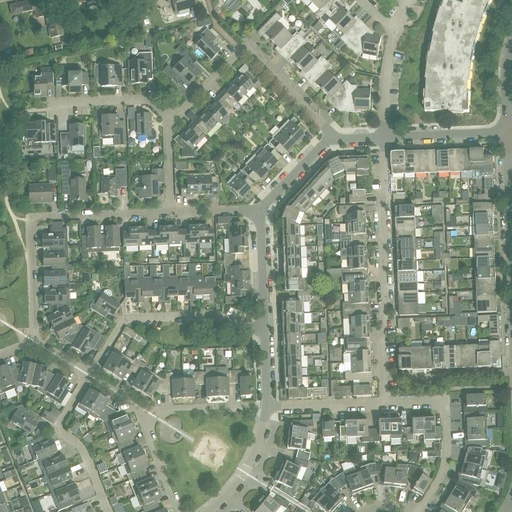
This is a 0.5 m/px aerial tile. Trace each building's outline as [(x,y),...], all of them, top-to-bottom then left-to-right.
[(47,16),(43,0),(32,0),(32,1),(10,6),(12,16),(34,11),(35,18),(47,16)] [(175,12),(190,7),(196,6),(194,0),(166,0),(167,2),(172,1),(175,12)] [(252,9),(249,6),(241,13),(249,21),(264,8),(256,0),(255,0),(253,2),(256,5),(252,9)] [(315,14),(320,19),(338,0),(314,0),(312,3),(319,10),(315,14)] [(329,20),(337,27),(349,14),(344,10),(346,7),(338,0),(320,19),(325,24),(329,20)] [(444,0),(440,8),(433,34),(428,53),(425,80),(425,112),(449,111),(449,113),(468,112),(468,102),(469,81),(471,63),(476,42),(481,24),(489,5),(490,0),(444,0)] [(286,5),(282,1),(278,6),(282,9),(286,5)] [(268,37),(273,42),(285,29),(278,22),(282,18),(277,13),(258,32),(265,40),(268,37)] [(340,39),(345,43),(364,24),(356,17),(354,19),(349,14),(337,27),(344,34),(340,39)] [(50,39),(64,36),(59,17),(45,20),(50,39)] [(310,26),(314,21),(310,17),(306,21),(310,26)] [(318,22),(313,28),(318,33),(323,27),(318,22)] [(345,43),(354,52),(377,57),(381,37),(372,36),(373,33),(364,24),(345,43)] [(211,60),(219,51),(212,44),(212,42),(216,38),(206,29),(197,38),(198,43),(195,45),(211,60)] [(276,49),(283,57),(302,38),(297,33),(293,37),(285,29),(273,42),(278,47),(276,49)] [(293,61),(298,66),(310,54),(303,46),(306,42),(302,38),(283,57),(290,64),(293,61)] [(337,43),(336,45),(333,48),(337,52),(341,47),(337,43)] [(130,84),(145,83),(144,63),(151,63),(151,53),(141,53),(137,57),(137,61),(129,61),(130,84)] [(300,74),(308,81),(327,62),(322,57),(318,61),(310,54),(298,66),(303,71),(300,74)] [(175,82),(180,77),(188,85),(200,72),(184,57),(172,70),(168,65),(162,70),(175,82)] [(317,86),(323,91),(335,78),(327,71),(331,66),(327,62),(308,81),(315,88),(317,86)] [(101,80),(101,87),(121,86),(120,66),(101,67),(101,65),(95,65),(95,64),(94,64),(93,69),(93,72),(95,80),(101,80)] [(62,86),(68,86),(68,93),(80,92),(80,86),(87,85),(86,73),(80,74),(79,68),(68,68),(68,74),(61,74),(62,86)] [(34,96),(46,96),(45,81),(52,80),(51,69),(40,69),(40,76),(34,76),(34,96)] [(259,84),(248,73),(245,70),(232,83),(245,95),(253,87),(255,89),(259,84)] [(352,86),(347,81),(342,85),(335,78),(323,91),(328,96),(325,98),(339,112),(352,86)] [(232,108),(245,95),(232,83),(224,91),(223,90),(219,95),(232,108)] [(397,94),(404,94),(404,84),(396,84),(397,94)] [(356,86),(352,86),(339,112),(360,112),(360,110),(370,110),(370,90),(356,90),(356,86)] [(214,102),(206,110),(218,122),(230,109),(217,97),(213,101),(214,102)] [(192,122),(206,135),(218,122),(206,110),(198,118),(197,118),(192,122)] [(136,136),(145,136),(145,138),(147,140),(153,140),(154,138),(154,133),(152,131),(150,131),(149,115),(135,115),(135,120),(130,120),(130,131),(136,131),(136,136)] [(125,134),(118,134),(117,116),(102,116),(103,130),(100,130),(100,138),(101,139),(111,139),(110,138),(113,138),(113,146),(125,145),(125,134)] [(288,120),(279,129),(295,144),(303,135),(302,134),(306,130),(293,118),(289,122),(288,120)] [(47,122),(33,123),(33,124),(25,125),(26,139),(33,138),(33,143),(54,142),(53,136),(53,130),(48,130),(47,122)] [(191,150),(204,137),(191,124),(187,128),(187,129),(179,137),(185,143),(181,148),(183,149),(181,151),(181,158),(193,157),(193,151),(191,150)] [(67,146),(70,146),(70,147),(84,146),(84,136),(84,125),(70,126),(70,133),(60,134),(60,156),(67,155),(67,146)] [(268,143),(281,156),(286,152),(295,144),(279,129),(271,137),(272,139),(268,143)] [(280,157),(267,144),(262,149),(261,147),(253,156),(268,171),(277,162),(276,162),(280,157)] [(461,172),(472,172),(471,150),(460,151),(461,172)] [(473,178),(484,178),(483,171),(484,171),(483,157),(483,150),(471,150),(472,172),(473,178)] [(437,151),(426,152),(427,173),(438,173),(437,151)] [(449,151),(437,151),(438,173),(450,173),(449,151)] [(460,151),(449,151),(450,173),(461,172),(460,151)] [(415,152),(403,153),(404,174),(415,174),(415,152)] [(426,152),(415,152),(415,174),(427,173),(426,152)] [(392,175),(404,174),(403,153),(391,153),(392,175)] [(241,170),(255,183),(259,179),(260,180),(268,171),(253,156),(244,165),(246,166),(241,170)] [(484,171),(483,171),(484,178),(484,195),(477,195),(477,201),(494,201),(492,156),(483,157),(484,171)] [(356,175),(356,157),(345,158),(346,171),(345,171),(345,175),(356,175)] [(367,157),(356,157),(356,175),(356,176),(368,176),(367,157)] [(322,167),(320,169),(330,178),(332,176),(343,171),(345,171),(346,171),(345,158),(342,158),(337,160),(337,158),(326,163),(327,165),(322,167)] [(320,169),(313,177),(326,189),(333,180),(330,178),(320,169)] [(77,201),(86,201),(85,179),(70,180),(69,170),(61,171),(62,187),(70,186),(70,200),(77,200),(77,201)] [(108,176),(107,177),(101,177),(102,194),(109,193),(109,197),(117,196),(116,190),(120,190),(120,188),(126,187),(126,170),(115,170),(115,176),(110,177),(108,176)] [(157,183),(163,183),(163,170),(152,170),(152,177),(142,177),(142,188),(138,188),(139,199),(151,198),(151,196),(158,196),(157,183)] [(249,189),(253,185),(240,172),(236,176),(234,175),(226,183),(241,199),(250,190),(249,189)] [(210,173),(198,174),(199,195),(210,195),(210,196),(217,196),(216,177),(210,177),(210,173)] [(198,174),(186,174),(186,178),(180,178),(181,197),(187,197),(187,196),(199,195),(198,174)] [(313,177),(306,185),(318,197),(326,189),(313,177)] [(51,203),(50,185),(29,186),(29,203),(51,203)] [(306,185),(298,193),(311,205),(318,197),(306,185)] [(298,193),(291,201),(301,210),(300,210),(301,210),(304,213),(311,205),(298,193)] [(393,195),(393,204),(405,204),(404,194),(393,195)] [(281,223),(281,226),(295,226),(295,225),(295,223),(299,212),(300,210),(301,210),(300,210),(301,210),(291,201),(289,203),(287,208),(285,207),(281,217),(283,219),(281,223)] [(492,204),(473,204),(474,216),(493,215),(492,204)] [(339,215),(345,215),(345,224),(364,223),(364,214),(365,214),(365,206),(338,207),(339,215)] [(414,207),(396,207),(395,207),(396,219),(415,218),(414,207)] [(474,216),(474,226),(493,226),(493,215),(474,216)] [(228,225),(229,239),(246,239),(246,229),(242,229),(242,223),(234,224),(233,217),(217,218),(217,225),(228,225)] [(396,219),(396,229),(415,229),(415,218),(396,219)] [(339,233),(340,242),(366,241),(366,233),(364,233),(364,223),(345,224),(345,233),(339,233)] [(281,226),(282,237),(299,236),(299,225),(295,226),(295,225),(295,226),(281,226)] [(105,238),(100,238),(99,238),(100,252),(119,252),(118,226),(105,227),(105,238)] [(188,231),(182,231),(183,245),(198,244),(197,226),(188,227),(188,231)] [(213,243),(213,230),(207,230),(207,226),(197,226),(198,244),(213,243)] [(474,226),(475,237),(494,236),(493,226),(474,226)] [(81,238),(82,260),(88,260),(88,253),(100,252),(99,238),(100,238),(99,227),(86,228),(87,238),(81,238)] [(177,227),(167,228),(168,245),(183,245),(182,231),(177,231),(177,227)] [(451,236),(460,236),(460,227),(451,227),(451,236)] [(41,235),(42,248),(53,248),(53,247),(67,247),(66,228),(52,229),(52,235),(41,235)] [(147,228),(137,229),(138,247),(153,246),(152,232),(147,233),(147,228)] [(158,232),(152,232),(153,246),(168,245),(167,228),(158,228),(158,232)] [(122,233),(123,247),(138,247),(137,229),(128,229),(128,233),(122,233)] [(396,229),(397,240),(416,239),(415,229),(396,229)] [(282,237),(282,248),(300,247),(299,236),(282,237)] [(475,237),(475,248),(494,247),(494,236),(475,237)] [(247,248),(246,239),(229,239),(229,254),(223,254),(223,261),(219,261),(235,261),(235,254),(243,254),(243,248),(247,248)] [(397,240),(397,251),(416,250),(416,239),(397,240)] [(346,250),(346,259),(365,258),(365,249),(367,248),(366,241),(340,242),(340,250),(346,250)] [(43,267),(44,267),(54,266),(68,265),(67,247),(53,247),(53,248),(53,253),(42,254),(43,267)] [(282,248),(283,259),(300,258),(300,247),(282,248)] [(475,248),(475,259),(494,258),(494,247),(475,248)] [(397,251),(397,262),(416,261),(416,250),(397,251)] [(283,259),(283,270),(300,269),(300,258),(283,259)] [(341,268),(341,276),(368,275),(367,268),(366,268),(365,258),(346,259),(347,268),(341,268)] [(475,259),(476,270),(495,269),(494,258),(475,259)] [(235,267),(235,261),(219,261),(219,265),(223,265),(223,268),(225,268),(225,275),(230,275),(230,282),(248,282),(248,272),(243,273),(243,267),(235,267)] [(397,262),(398,272),(417,272),(416,261),(397,262)] [(188,265),(188,273),(188,276),(190,301),(195,301),(195,296),(202,296),(201,276),(195,276),(194,264),(188,265)] [(216,300),(215,275),(208,275),(207,264),(201,264),(201,276),(202,296),(209,295),(210,300),(216,300)] [(72,265),(68,265),(54,266),(54,272),(43,272),(43,285),(55,285),(55,284),(69,284),(68,272),(72,272),(72,265)] [(169,297),(176,297),(176,277),(175,277),(169,277),(168,265),(162,266),(162,273),(163,277),(164,302),(169,302),(169,297)] [(181,265),(175,265),(175,277),(176,277),(176,297),(184,296),(184,301),(190,301),(188,276),(188,273),(182,273),(181,265)] [(143,266),(136,266),(137,278),(138,303),(144,303),(143,298),(151,297),(150,278),(143,278),(143,266)] [(158,302),(164,302),(163,277),(162,273),(156,274),(156,266),(149,266),(150,278),(151,297),(158,297),(158,302)] [(130,267),(129,267),(123,267),(125,298),(132,298),(132,303),(138,303),(137,278),(130,278),(130,267)] [(283,270),(283,280),(301,280),(301,279),(300,269),(283,270)] [(476,270),(476,280),(495,280),(495,269),(476,270)] [(398,272),(398,283),(417,283),(417,272),(398,272)] [(347,285),(348,294),(367,293),(366,283),(368,283),(368,275),(341,276),(341,285),(347,285)] [(297,291),(297,297),(310,296),(310,290),(306,290),(305,279),(301,279),(301,280),(283,280),(284,291),(297,291)] [(476,280),(477,291),(496,290),(495,280),(476,280)] [(225,304),(237,304),(237,298),(244,297),(244,291),(248,291),(248,282),(230,282),(231,297),(224,297),(225,304)] [(398,283),(399,294),(418,293),(417,283),(398,283)] [(55,284),(55,285),(55,291),(44,291),(44,304),(49,304),(49,303),(69,303),(69,302),(69,290),(73,290),(74,289),(74,284),(69,284),(55,284)] [(104,318),(107,313),(113,316),(120,305),(109,299),(111,295),(110,291),(108,290),(105,291),(102,294),(98,292),(90,306),(90,309),(104,318)] [(477,291),(477,302),(496,301),(496,290),(477,291)] [(420,292),(419,303),(428,303),(428,292),(420,292)] [(342,303),(342,311),(369,310),(369,302),(367,303),(367,293),(348,294),(348,303),(342,303)] [(399,294),(399,305),(418,304),(418,293),(399,294)] [(281,303),(281,314),(299,313),(299,314),(303,314),(303,302),(310,302),(310,296),(297,297),(298,302),(281,303)] [(477,313),(496,312),(496,301),(477,302),(477,313)] [(52,325),(50,330),(53,328),(72,318),(69,311),(70,310),(69,303),(49,303),(49,304),(49,310),(51,315),(48,317),(52,325)] [(400,316),(419,315),(418,304),(399,305),(400,316)] [(349,319),(349,328),(368,328),(368,318),(369,318),(369,310),(342,311),(343,320),(349,319)] [(281,314),(282,325),(304,324),(303,314),(299,314),(299,313),(281,314)] [(499,315),(486,316),(486,322),(489,322),(490,340),(490,345),(491,360),(500,360),(499,315)] [(472,317),(466,318),(467,326),(475,326),(475,317),(472,317)] [(64,340),(73,346),(84,328),(79,325),(76,326),(72,318),(53,328),(50,330),(55,331),(59,339),(63,337),(64,340)] [(410,328),(409,319),(397,319),(398,329),(410,328)] [(282,325),(282,336),(299,335),(299,324),(304,324),(282,325)] [(101,336),(85,326),(84,328),(73,346),(72,347),(83,354),(88,345),(93,348),(101,336)] [(134,339),(137,334),(125,327),(122,332),(134,339)] [(343,337),(344,346),(370,345),(370,337),(368,337),(368,328),(349,328),(349,337),(343,337)] [(282,336),(282,346),(300,346),(299,335),(282,336)] [(492,367),(491,360),(490,345),(490,340),(479,341),(479,346),(480,367),(492,367)] [(350,354),(350,363),(369,362),(369,353),(370,353),(370,345),(344,346),(344,354),(350,354)] [(282,346),(283,357),(300,356),(300,346),(282,346)] [(467,346),(456,347),(457,368),(468,368),(467,346)] [(479,346),(467,346),(468,368),(480,367),(479,346)] [(445,347),(433,348),(434,369),(446,369),(445,347)] [(456,347),(445,347),(446,369),(457,368),(456,347)] [(400,371),(411,370),(411,348),(399,349),(400,371)] [(422,348),(411,348),(411,370),(423,370),(422,348)] [(433,348),(422,348),(423,370),(434,369),(433,348)] [(102,369),(112,375),(124,355),(114,350),(102,369)] [(112,375),(120,380),(121,380),(128,370),(133,373),(141,360),(142,357),(138,354),(135,359),(134,358),(132,361),(124,355),(112,375)] [(283,357),(283,368),(301,367),(300,356),(283,357)] [(131,387),(133,388),(140,393),(152,373),(143,368),(145,365),(144,365),(146,363),(141,360),(133,373),(138,376),(131,387)] [(16,365),(8,369),(15,388),(23,385),(23,384),(30,386),(35,365),(23,362),(22,366),(16,365)] [(370,372),(369,364),(369,362),(350,363),(351,372),(345,372),(345,381),(359,380),(372,380),(371,372),(370,372)] [(0,394),(15,388),(8,369),(6,365),(0,367),(0,394)] [(47,368),(35,365),(30,386),(37,387),(37,391),(44,396),(56,377),(55,377),(48,373),(46,372),(47,368)] [(226,367),(216,368),(217,397),(228,397),(228,384),(234,384),(233,371),(227,371),(226,367)] [(283,368),(284,379),(301,378),(301,367),(283,368)] [(206,372),(199,372),(200,385),(205,385),(206,398),(217,397),(216,368),(205,368),(206,372)] [(183,399),(194,398),(194,385),(200,385),(199,372),(193,373),(193,371),(190,371),(190,370),(186,370),(186,371),(183,371),(183,376),(182,376),(183,399)] [(240,371),(233,371),(234,384),(239,384),(240,397),(251,396),(250,374),(240,374),(240,371)] [(160,395),(166,394),(165,379),(165,374),(162,374),(159,375),(158,377),(152,373),(140,393),(150,398),(157,387),(160,389),(160,395)] [(172,373),(165,374),(165,379),(166,394),(172,394),(172,399),(183,399),(182,376),(172,377),(172,373)] [(68,381),(58,374),(57,374),(55,377),(56,377),(44,396),(60,405),(68,393),(63,389),(68,381)] [(301,389),(301,378),(284,379),(284,390),(288,390),(288,389),(301,389)] [(372,387),(372,380),(359,380),(359,386),(337,387),(336,381),(330,381),(331,397),(370,396),(370,387),(372,387)] [(321,388),(301,389),(288,389),(288,390),(288,399),(328,397),(327,385),(321,385),(321,388)] [(82,411),(84,408),(89,411),(99,395),(89,389),(80,404),(78,403),(74,409),(78,412),(82,411)] [(108,401),(99,395),(89,411),(88,413),(89,414),(88,415),(95,419),(97,418),(102,422),(113,410),(105,406),(108,401)] [(463,407),(463,413),(487,412),(487,406),(485,406),(485,395),(465,396),(466,407),(463,407)] [(37,415),(32,413),(21,405),(13,409),(12,410),(12,418),(10,421),(31,434),(38,424),(33,421),(37,415)] [(116,412),(113,410),(102,422),(106,424),(110,422),(114,432),(131,425),(127,415),(122,417),(119,411),(116,412)] [(463,413),(464,420),(466,420),(467,430),(486,429),(485,419),(487,419),(487,412),(463,413)] [(412,428),(406,428),(406,435),(406,441),(412,440),(412,435),(423,434),(422,416),(411,417),(412,428)] [(433,416),(422,416),(423,434),(434,434),(434,440),(440,440),(440,427),(434,427),(433,416)] [(400,417),(389,418),(389,436),(401,435),(401,441),(406,441),(406,435),(406,428),(400,428),(400,417)] [(378,429),(372,430),(373,442),(378,442),(378,436),(389,436),(389,418),(378,418),(378,429)] [(345,431),(339,431),(339,443),(340,447),(346,447),(346,437),(356,437),(355,419),(344,419),(345,431)] [(361,443),(372,442),(373,442),(372,430),(367,430),(366,419),(355,419),(356,437),(361,437),(361,443)] [(322,438),(333,438),(334,444),(339,443),(339,431),(333,431),(333,420),(321,420),(322,438)] [(74,434),(80,424),(75,421),(69,431),(74,434)] [(289,427),(288,438),(305,440),(307,427),(313,427),(312,421),(300,421),(300,428),(289,427)] [(135,435),(131,425),(114,432),(112,433),(112,434),(111,435),(114,442),(115,442),(118,448),(132,443),(130,437),(135,435)] [(35,433),(38,439),(44,436),(43,433),(37,429),(35,433)] [(464,441),(465,447),(481,449),(482,447),(488,447),(488,440),(486,440),(486,429),(467,430),(467,440),(464,441)] [(41,438),(27,444),(34,461),(37,460),(37,459),(53,453),(57,452),(52,440),(43,444),(41,438)] [(297,450),(295,457),(295,458),(308,461),(310,454),(304,452),(304,451),(305,440),(288,438),(287,449),(297,450)] [(141,450),(140,446),(134,448),(132,443),(118,448),(121,454),(118,455),(119,457),(117,457),(120,464),(121,464),(122,465),(126,463),(144,456),(143,455),(145,453),(144,450),(141,450)] [(465,454),(463,464),(481,469),(484,459),(486,459),(487,453),(481,451),(481,449),(465,447),(463,453),(465,454)] [(37,459),(37,460),(44,477),(67,467),(63,456),(55,459),(53,453),(37,459)] [(409,453),(408,461),(416,462),(417,454),(409,453)] [(148,467),(144,456),(126,463),(122,465),(126,476),(129,475),(131,480),(145,474),(143,469),(148,467)] [(283,461),(279,471),(295,478),(300,468),(300,467),(306,468),(308,461),(295,458),(293,465),(283,461)] [(395,469),(390,469),(390,464),(381,463),(381,465),(375,464),(376,472),(376,476),(384,475),(382,486),(393,487),(395,469)] [(361,472),(356,474),(362,491),(372,487),(369,477),(376,476),(376,472),(375,464),(369,464),(360,468),(361,472)] [(396,464),(395,469),(393,487),(404,488),(406,477),(412,479),(413,475),(416,467),(410,465),(396,464)] [(458,474),(456,480),(471,487),(473,485),(479,486),(480,480),(479,479),(481,469),(463,464),(460,474),(458,474)] [(44,477),(51,494),(67,487),(66,487),(64,482),(72,479),(67,467),(44,477)] [(412,490),(415,492),(421,496),(431,481),(421,475),(423,469),(416,467),(413,475),(412,479),(418,481),(412,490)] [(344,472),(335,478),(342,488),(348,484),(352,495),(362,491),(356,474),(354,468),(352,468),(344,471),(344,472)] [(281,492),(292,498),(295,493),(290,490),(295,478),(279,471),(274,482),(284,486),(281,492)] [(498,481),(504,482),(506,475),(500,473),(498,481)] [(131,480),(133,486),(130,487),(134,497),(157,488),(156,487),(157,485),(156,482),(154,481),(152,478),(147,480),(145,474),(131,480)] [(21,479),(23,485),(28,483),(30,482),(28,476),(21,479)] [(327,491),(323,495),(335,508),(343,500),(335,492),(342,488),(335,478),(329,481),(330,481),(323,488),(327,491)] [(455,487),(449,496),(465,506),(471,497),(473,498),(476,492),(470,488),(471,487),(456,480),(453,486),(455,487)] [(51,494),(58,511),(72,505),(70,500),(79,496),(74,484),(66,487),(67,487),(51,494)] [(160,490),(157,489),(157,488),(134,497),(138,507),(141,505),(144,511),(158,506),(156,500),(161,498),(159,495),(161,492),(160,490)] [(0,493),(0,505),(9,502),(5,503),(1,493),(0,493)] [(265,495),(259,504),(268,511),(274,511),(280,506),(285,509),(288,503),(278,497),(274,503),(265,495)] [(323,495),(315,503),(323,511),(331,511),(335,508),(323,495)] [(442,503),(438,509),(443,511),(461,511),(465,506),(449,496),(444,505),(442,503)] [(0,505),(0,511),(12,511),(14,511),(10,501),(9,502),(0,505)]
